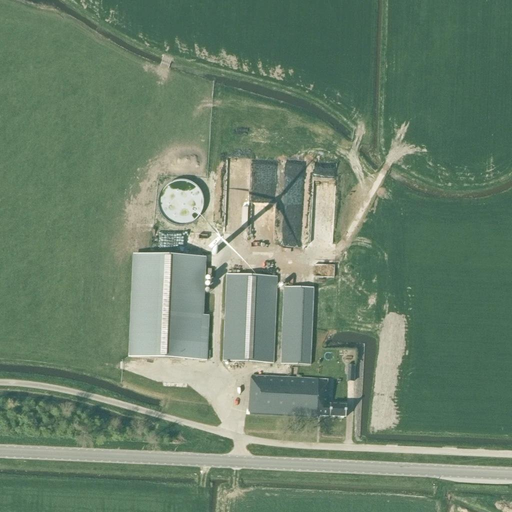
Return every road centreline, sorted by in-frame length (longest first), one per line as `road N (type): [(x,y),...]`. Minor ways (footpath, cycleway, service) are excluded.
road 1 (unclassified): [(0,381),(55,387),(269,443),(511,454)]
road 2 (primary): [(511,474),(0,451)]
